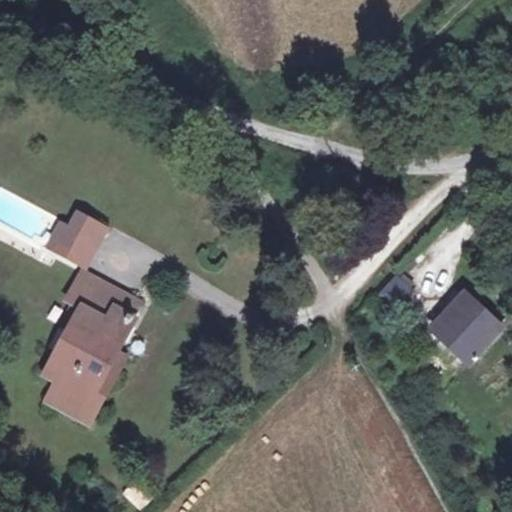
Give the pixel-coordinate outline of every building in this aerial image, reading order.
[(50,246),(59,251),(72,227),(62,222),(50,246)] [(72,227),(59,251),(85,264),(98,241),(72,227)] [(55,379),(45,397),(85,420),(115,369),(108,364),(131,328),(126,324),(141,300),(81,270),(64,301),(72,305),(81,310),(70,328),(45,373),(55,379)] [(399,308),(412,285),(393,275),(381,298),(399,308)] [(469,354),(500,316),(461,280),(447,296),(454,301),(435,325),(469,354)] [(62,323),(70,328),(81,310),(72,305),(62,323)]
